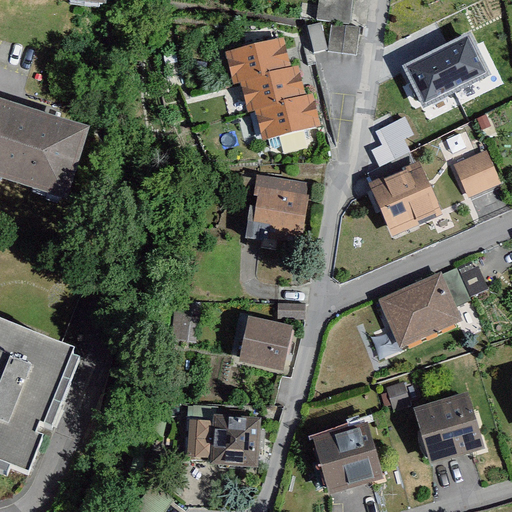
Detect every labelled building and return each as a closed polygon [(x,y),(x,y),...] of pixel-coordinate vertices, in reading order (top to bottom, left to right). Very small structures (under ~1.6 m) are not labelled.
[(0,0),(0,7),(11,9),(12,0),(0,0)] [(12,0),(11,9),(95,21),(97,0),(12,0)] [(346,0),(320,0),(317,27),(347,31),(351,1),(346,0)] [(314,54),(353,59),(356,32),(347,31),(317,27),(314,54)] [(477,39),(419,49),(427,100),(485,90),(477,39)] [(278,44),(220,60),(229,91),(235,90),(287,76),(278,44)] [(287,76),(235,90),(243,120),(251,117),(302,103),(294,73),(287,76)] [(302,103),(251,117),(259,148),(319,131),(308,102),(302,103)] [(0,111),(0,192),(57,209),(80,135),(0,111)] [(403,127),(411,143),(427,135),(419,119),(403,127)] [(374,150),(381,163),(410,148),(403,134),(374,150)] [(454,162),(467,194),(501,181),(489,149),(454,162)] [(414,176),(372,194),(388,232),(430,215),(414,176)] [(255,180),(247,230),(298,238),(306,189),(255,180)] [(437,281),(375,308),(397,359),(459,332),(437,281)] [(270,306),(270,326),(302,327),(302,307),(270,306)] [(179,309),(174,334),(201,337),(204,313),(179,309)] [(243,325),(233,371),(280,381),(289,335),(243,325)] [(84,367),(0,334),(0,472),(36,486),(84,367)] [(459,404),(406,420),(423,477),(476,461),(459,404)] [(258,423),(208,420),(208,430),(186,429),(184,466),(205,467),(205,475),(255,478),(258,423)] [(361,432),(305,448),(323,506),(379,489),(361,432)] [(154,477),(128,511),(164,511),(176,495),(154,477)]
